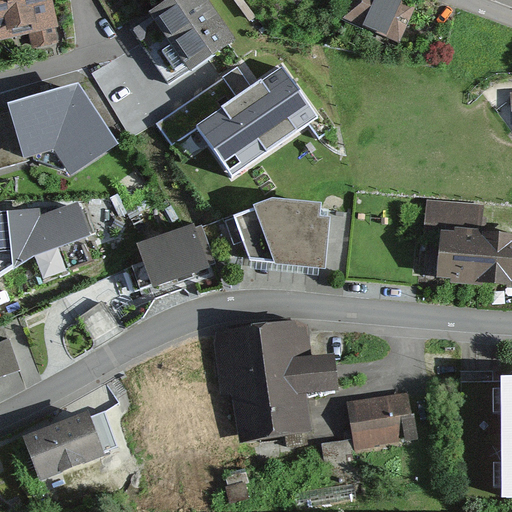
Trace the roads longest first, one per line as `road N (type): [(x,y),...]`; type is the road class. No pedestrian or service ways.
road 1 (residential): [(0,417),(153,332),(236,305),(511,323)]
road 2 (residential): [(124,45),(0,82)]
